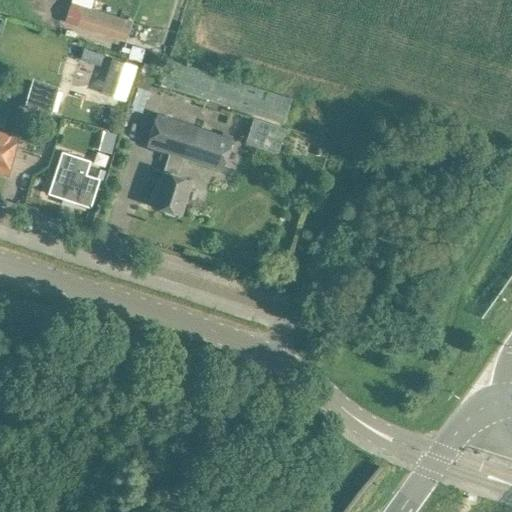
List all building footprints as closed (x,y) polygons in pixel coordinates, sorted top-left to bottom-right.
[(133,23),(84,8),(78,28),(127,43),(133,23)] [(0,53),(1,54),(11,23),(0,19),(0,53)] [(107,98),(132,105),(143,71),(118,63),(107,98)] [(175,67),(168,90),(287,126),(294,103),(175,67)] [(58,87),(32,78),(26,101),(39,105),(37,111),(50,114),(58,87)] [(169,153),(151,206),(180,215),(191,181),(177,176),(183,157),(222,170),(232,139),(156,115),(146,145),(169,153)] [(252,118),(244,145),(278,156),(287,129),(252,118)] [(0,172),(7,174),(16,135),(0,130),(0,172)] [(103,131),(98,150),(111,153),(116,135),(103,131)] [(62,152),(48,194),(90,207),(99,179),(85,175),(90,161),(62,152)]
